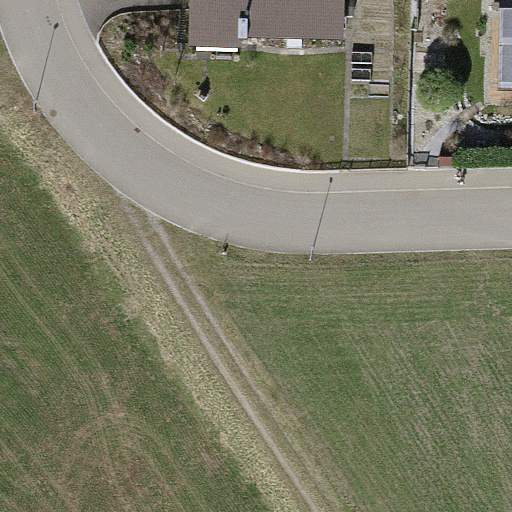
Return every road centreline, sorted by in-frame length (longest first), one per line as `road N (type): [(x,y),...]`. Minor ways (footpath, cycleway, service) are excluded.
road 1 (residential): [(26,0),(64,90),(133,166),(211,207),(292,225),(511,218)]
road 2 (track): [(332,511),(145,224),(133,166)]
